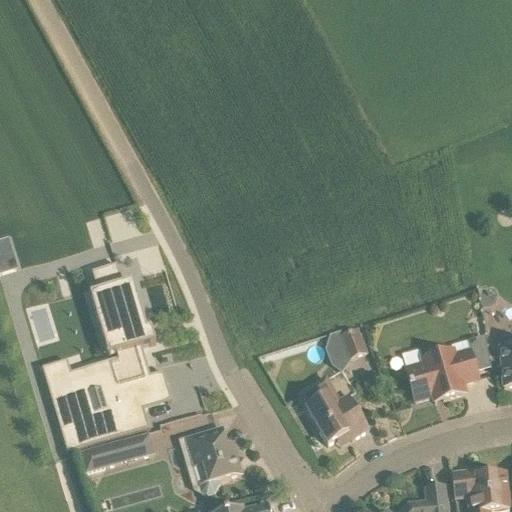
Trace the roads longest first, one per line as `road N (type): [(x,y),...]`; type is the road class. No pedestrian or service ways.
road 1 (residential): [(325,511),(216,351),(173,240),(41,0)]
road 2 (residential): [(332,511),(385,466),(470,431),(511,427)]
